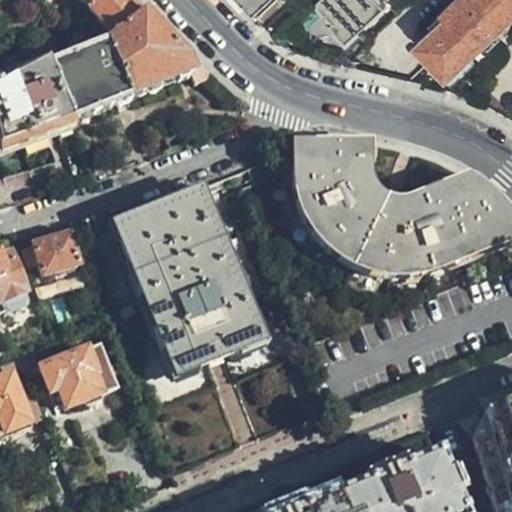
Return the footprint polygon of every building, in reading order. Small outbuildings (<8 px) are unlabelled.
[(77,0),(93,8),(100,0),(77,0)] [(127,0),(100,0),(93,8),(90,12),(116,38),(141,15),(127,0)] [(375,0),(309,0),(321,13),(316,17),(332,37),(375,0)] [(473,33),(497,14),(501,17),(511,7),(511,0),(442,0),(441,1),(445,7),(411,34),(439,68),(475,37),(473,33)] [(175,44),(146,11),(141,15),(116,38),(110,45),(106,48),(75,59),(50,70),(71,126),(189,78),(193,88),(205,83),(206,77),(194,65),(189,67),(172,47),(175,44)] [(0,151),(71,126),(50,70),(0,94),(0,151)] [(367,148),(338,147),(294,147),(294,162),(300,201),(306,221),(318,241),(329,254),(359,273),(379,278),(396,281),(415,280),(451,269),(511,244),(511,232),(506,221),(497,212),(463,183),(411,205),(412,212),(403,214),(395,214),(386,212),(373,202),(369,196),(365,187),(373,186),(367,148)] [(223,180),(205,186),(222,241),(240,235),(223,180)] [(245,326),(195,201),(113,234),(164,359),(170,357),(178,378),(217,362),(248,350),(240,328),(245,326)] [(76,272),(67,241),(32,251),(39,281),(76,272)] [(27,309),(9,260),(0,263),(0,315),(2,314),(5,319),(27,309)] [(309,302),(290,309),(299,330),(318,322),(309,302)] [(38,372),(48,397),(57,394),(62,407),(65,414),(81,407),(87,410),(98,407),(102,398),(94,380),(96,379),(86,353),(38,372)] [(31,426),(44,422),(34,395),(21,401),(19,398),(12,380),(0,384),(0,421),(7,441),(33,431),(31,426)] [(57,394),(48,397),(53,411),(62,407),(57,394)] [(511,511),(511,404),(482,416),(474,439),(493,511),(511,511)] [(455,511),(435,459),(371,485),(332,501),(336,511),(455,511)] [(336,511),(332,501),(306,511),(336,511)]
